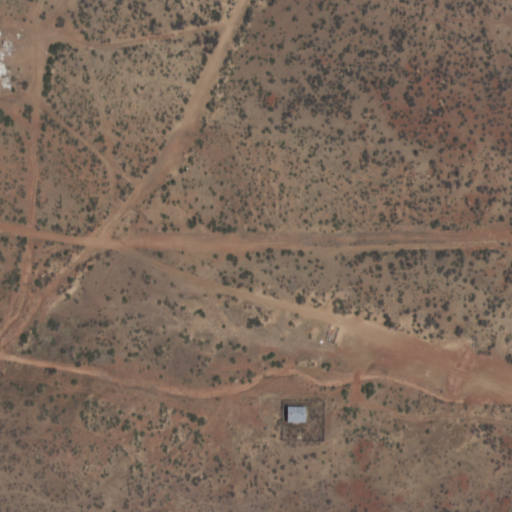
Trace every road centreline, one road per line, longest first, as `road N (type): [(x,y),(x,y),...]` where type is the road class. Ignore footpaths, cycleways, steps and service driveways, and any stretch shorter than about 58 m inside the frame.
road 1 (track): [(0,357),(184,388),(234,392),(386,378),(440,396),(511,398)]
road 2 (track): [(0,338),(93,248),(170,155),(246,0)]
